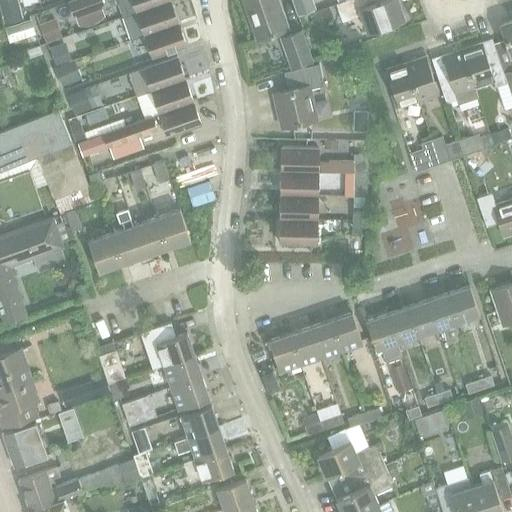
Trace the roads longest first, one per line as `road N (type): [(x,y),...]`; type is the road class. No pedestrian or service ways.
road 1 (residential): [(239,301),(363,297),(511,256)]
road 2 (residential): [(240,261),(252,93),(222,0)]
road 3 (residential): [(314,511),(244,351),(239,301)]
road 4 (residential): [(98,308),(240,261)]
